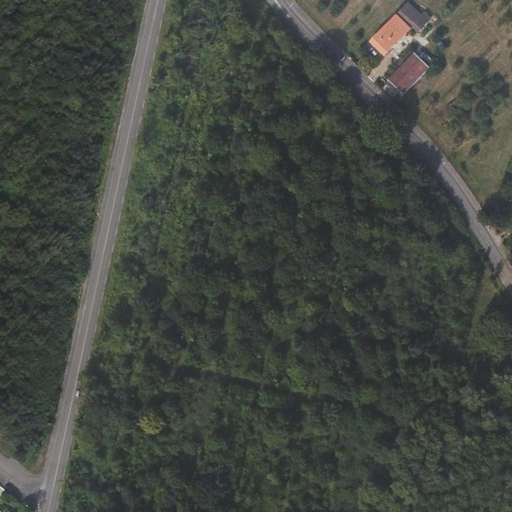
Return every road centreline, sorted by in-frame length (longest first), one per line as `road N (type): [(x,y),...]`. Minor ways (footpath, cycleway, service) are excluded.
road 1 (secondary): [(49,505),(158,0)]
road 2 (residential): [(511,285),(428,157),(275,0)]
